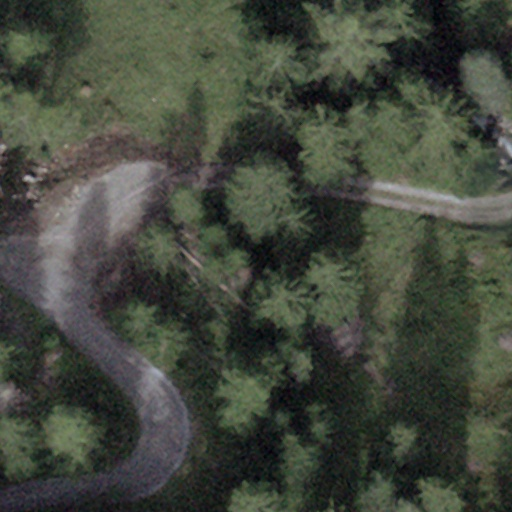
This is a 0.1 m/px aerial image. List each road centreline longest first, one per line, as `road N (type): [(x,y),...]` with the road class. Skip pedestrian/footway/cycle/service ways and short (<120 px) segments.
road 1 (track): [(511,206),(460,212),(251,171),(208,177),(158,192),(57,305)]
road 2 (track): [(0,266),(57,305),(175,416),(175,448),(161,473),(0,509)]
